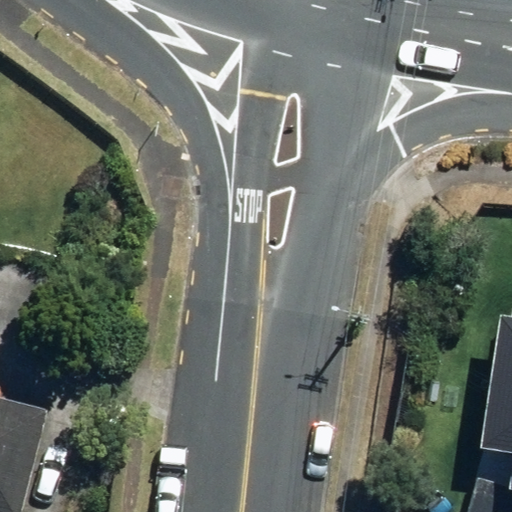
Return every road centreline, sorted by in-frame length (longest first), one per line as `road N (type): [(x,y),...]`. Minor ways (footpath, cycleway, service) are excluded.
road 1 (secondary): [(249,221),(151,0)]
road 2 (secondary): [(329,174),(311,252),(254,392)]
road 3 (secondary): [(249,221),(280,0)]
road 4 (secondary): [(511,94),(329,174)]
road 5 (secondary): [(355,3),(329,174)]
road 6 (secondary): [(254,392),(244,267),(249,221)]
road 7 (secondary): [(511,34),(355,3)]
road 8 (secondary): [(254,392),(238,511)]
